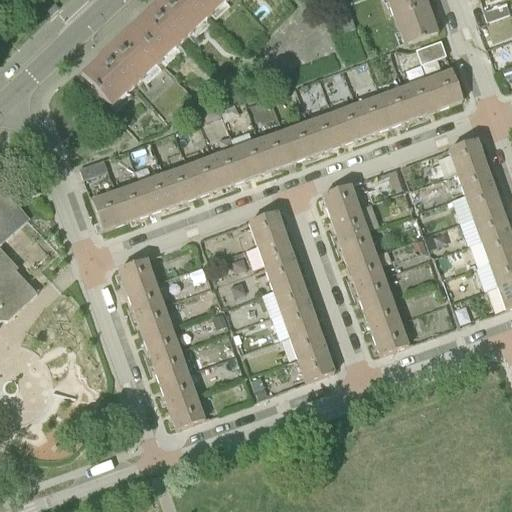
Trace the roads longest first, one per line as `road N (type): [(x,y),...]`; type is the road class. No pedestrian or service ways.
road 1 (residential): [(285,194),(492,121)]
road 2 (residential): [(155,462),(360,389)]
road 3 (residential): [(88,266),(285,194)]
road 4 (residential): [(360,389),(285,194)]
road 5 (residential): [(155,462),(88,266)]
road 6 (residential): [(88,266),(43,144),(8,100)]
road 7 (residential): [(360,389),(511,335)]
road 8 (residential): [(155,462),(15,511)]
road 9 (residential): [(8,100),(113,0)]
road 10 (residential): [(492,121),(454,0)]
